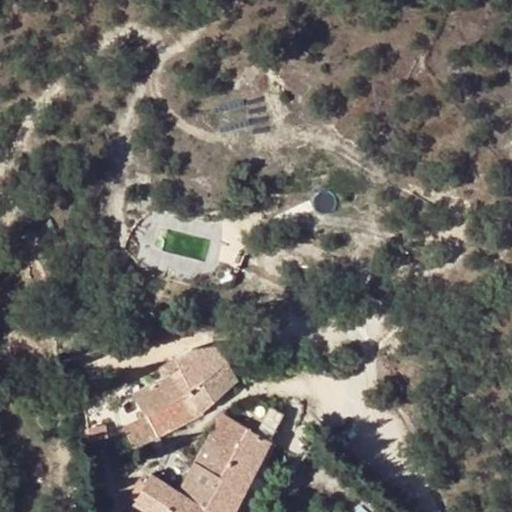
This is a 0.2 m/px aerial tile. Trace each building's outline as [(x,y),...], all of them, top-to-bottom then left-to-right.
[(186,355),(193,365),(203,380),(223,368),(211,354),(203,344),(186,355)] [(153,390),(178,430),(220,407),(203,380),(193,365),(153,390)] [(129,382),(120,384),(135,406),(129,382)] [(141,414),(135,406),(120,384),(106,389),(118,431),(134,427),(139,418),(141,414)] [(140,510),(142,511),(231,511),(283,430),(240,402),(181,490),(163,479),(140,510)] [(313,471),(303,462),(290,481),(300,488),(313,471)]
